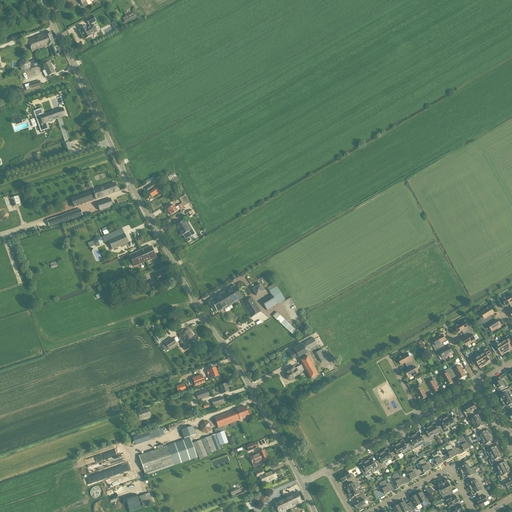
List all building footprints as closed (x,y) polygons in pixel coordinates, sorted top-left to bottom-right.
[(122,18),(125,23),(136,17),(133,12),(122,18)] [(86,20),(89,25),(96,21),(93,16),(86,20)] [(80,30),(85,39),(91,36),(90,35),(97,32),(93,25),(86,28),(85,26),(80,30)] [(48,47),(52,57),(55,56),(51,46),(55,45),(50,32),(27,40),(32,53),(48,47)] [(24,72),(37,66),(35,62),(32,63),(30,63),(25,59),(19,62),(19,68),(24,72)] [(55,73),(49,62),(43,65),(43,67),(42,68),(44,71),(45,70),(48,76),(55,73)] [(31,89),(41,86),(40,81),(25,85),(26,90),(31,89)] [(39,116),(37,117),(39,125),(38,125),(40,132),(49,129),(48,125),(47,125),(46,123),(65,116),(63,108),(44,115),(43,111),(42,108),(37,110),(39,116)] [(31,119),(33,127),(35,127),(36,130),(39,129),(36,118),(31,119)] [(92,191),(96,200),(118,192),(115,183),(92,191)] [(145,189),(152,198),(160,193),(154,183),(145,189)] [(71,199),(74,207),(93,201),(90,193),(71,199)] [(10,199),(12,206),(20,204),(18,196),(10,199)] [(175,208),(177,211),(183,207),(189,203),(184,196),(179,199),(182,203),(177,206),(178,206),(175,208)] [(97,204),(99,211),(113,207),(110,199),(97,204)] [(167,210),(170,215),(177,211),(175,208),(174,206),(167,210)] [(47,220),(49,227),(83,216),(80,209),(47,220)] [(184,221),(175,226),(182,236),(182,235),(185,240),(191,236),(189,232),(190,231),(188,228),(189,227),(187,223),(185,224),(184,221)] [(124,234),(122,229),(102,238),(104,243),(108,241),(124,234)] [(124,234),(108,241),(112,250),(128,244),(124,234)] [(95,245),(100,246),(103,242),(101,237),(96,237),(93,241),(95,245)] [(150,246),(129,256),(134,267),(155,258),(150,246)] [(154,274),(157,283),(170,279),(167,270),(154,274)] [(145,285),(148,293),(157,290),(154,282),(145,285)] [(252,289),(256,296),(265,291),(261,284),(252,289)] [(235,286),(222,294),(225,300),(227,299),(231,305),(242,298),(235,286)] [(272,296),(262,302),(267,311),(284,300),(285,300),(277,287),(277,286),(269,291),(272,296)] [(511,303),(511,305),(511,295),(511,294),(511,293),(505,298),(502,299),(503,300),(502,300),(505,306),(511,303)] [(225,300),(222,294),(210,300),(217,313),(231,305),(227,299),(225,300)] [(242,304),(246,311),(256,305),(252,297),(242,304)] [(256,305),(246,311),(251,318),(261,312),(256,305)] [(480,319),(484,324),(490,320),(488,317),(493,313),(490,307),(489,308),(486,309),(486,310),(479,314),(481,313),(482,317),(481,318),(480,319)] [(272,316),(289,333),(293,328),(276,312),(272,316)] [(490,320),(484,324),(487,329),(488,330),(490,329),(492,332),(490,332),(491,333),(498,328),(498,329),(501,327),(500,327),(501,326),(498,320),(492,323),(490,320)] [(463,330),(465,334),(472,330),(469,324),(468,324),(466,325),(464,322),(465,321),(458,325),(455,326),(455,327),(458,333),(463,330)] [(181,335),(188,345),(194,341),(190,334),(191,333),(188,330),(185,332),(183,330),(179,333),(181,336),(181,335)] [(472,330),(465,334),(467,337),(462,340),(466,346),(467,346),(470,345),(469,344),(477,340),(476,340),(475,340),(473,337),(475,336),(475,335),(472,330)] [(157,337),(160,341),(168,336),(165,332),(157,337)] [(432,346),(435,351),(442,347),(440,344),(446,341),(442,335),(441,335),(437,337),(431,341),(433,340),(435,343),(433,344),(432,346)] [(500,341),(507,352),(509,350),(510,351),(511,349),(510,346),(511,344),(510,344),(511,342),(511,340),(509,335),(504,338),(504,339),(505,341),(501,343),(500,341)] [(177,345),(171,338),(164,343),(165,344),(162,346),(165,352),(169,350),(169,351),(177,345)] [(303,343),(307,351),(317,346),(313,338),(303,343)] [(507,352),(500,341),(500,342),(501,343),(498,345),(497,344),(496,343),(495,343),(491,346),(495,353),(497,351),(498,352),(499,352),(502,356),(504,354),(507,352)] [(306,352),(301,344),(288,352),(292,359),(297,356),(297,357),(306,352)] [(442,347),(435,351),(438,356),(439,357),(441,356),(443,359),(442,360),(449,356),(450,356),(452,355),(452,354),(453,354),(449,348),(444,351),(442,347)] [(479,355),(485,365),(488,363),(488,364),(491,362),(489,359),(489,357),(491,355),(487,348),(483,351),(483,352),(479,355)] [(315,353),(320,362),(327,358),(325,355),(327,354),(326,352),(324,349),(322,350),(322,349),(315,353)] [(406,362),(408,366),(415,362),(412,357),(411,356),(409,357),(408,354),(409,353),(403,356),(398,358),(399,359),(398,359),(401,365),(406,362)] [(485,365),(479,354),(479,355),(480,356),(476,358),(475,357),(475,356),(474,356),(469,359),(473,366),(476,364),(476,365),(478,365),(480,369),(483,367),(482,367),(485,365)] [(318,375),(308,357),(299,362),(301,365),(295,369),(293,367),(285,371),(287,375),(286,376),(288,381),(298,375),(298,374),(304,370),(309,380),(318,375)] [(415,362),(408,366),(410,369),(405,372),(408,378),(409,378),(414,376),(413,376),(419,372),(418,373),(416,370),(418,368),(418,367),(415,362)] [(455,366),(449,369),(453,376),(457,374),(460,379),(466,376),(465,375),(466,375),(464,372),(460,365),(459,365),(460,366),(457,368),(456,366),(455,366)] [(218,376),(217,375),(218,375),(217,373),(215,368),(206,371),(208,376),(210,375),(211,379),(218,376)] [(453,376),(449,369),(444,372),(444,373),(445,375),(441,377),(441,375),(440,375),(444,381),(443,382),(446,386),(446,385),(446,386),(453,383),(450,378),(453,376)] [(192,379),(195,386),(204,383),(201,375),(192,379)] [(428,380),(423,383),(427,390),(430,388),(433,394),(439,390),(439,389),(437,385),(433,379),(434,381),(431,382),(430,381),(428,380)] [(497,389),(498,392),(508,387),(505,382),(503,383),(501,380),(492,385),(494,390),(497,388),(498,389),(497,389)] [(427,390),(423,383),(418,386),(417,387),(418,389),(415,391),(414,390),(417,396),(419,400),(420,400),(420,401),(426,397),(423,392),(427,390)] [(176,386),(178,393),(186,391),(184,384),(176,386)] [(221,390),(222,394),(229,392),(226,384),(219,386),(219,387),(216,388),(217,392),(221,390)] [(499,399),(501,403),(511,398),(509,395),(511,394),(509,389),(499,394),(501,397),(502,396),(502,397),(499,399)] [(196,394),(198,399),(209,395),(207,390),(196,394)] [(211,401),(213,406),(223,403),(222,397),(211,401)] [(511,399),(511,398),(501,403),(504,407),(507,406),(506,407),(508,410),(511,407),(511,399)] [(465,414),(466,417),(472,414),(471,411),(476,409),(473,403),(472,404),(471,401),(467,403),(468,406),(464,408),(466,410),(463,412),(465,414)] [(214,418),(218,428),(249,417),(245,407),(214,418)] [(139,419),(151,416),(148,408),(137,412),(137,413),(133,414),(135,420),(139,419)] [(472,422),(473,424),(482,419),(480,417),(481,417),(480,414),(474,417),(472,414),(466,417),(469,422),(471,421),(471,422),(472,422)] [(451,415),(445,418),(450,427),(451,429),(459,425),(456,419),(453,420),(451,415)] [(443,426),(440,427),(444,434),(449,432),(448,428),(450,427),(445,418),(440,421),(443,426)] [(208,433),(213,425),(205,419),(199,427),(208,433)] [(473,430),(475,433),(481,430),(480,427),(485,425),(482,419),(473,424),(474,426),(471,428),(473,431),(473,430)] [(435,424),(430,427),(434,435),(437,434),(437,435),(440,433),(441,435),(442,436),(444,434),(440,427),(438,429),(435,424)] [(192,426),(181,431),(184,439),(195,435),(192,426)] [(216,435),(223,432),(225,431),(223,427),(214,430),(216,435)] [(427,434),(424,436),(428,442),(428,443),(433,440),(432,437),(433,437),(432,437),(434,435),(430,427),(424,429),(427,434)] [(161,428),(146,432),(148,440),(163,435),(161,428)] [(480,438),(482,440),(490,435),(489,433),(490,432),(488,430),(483,433),(481,430),(475,433),(474,434),(477,438),(479,437),(480,438)] [(220,446),(227,443),(223,432),(216,435),(220,446)] [(419,432),(414,435),(419,444),(421,443),(422,442),(423,444),(428,442),(424,436),(422,437),(419,432)] [(201,440),(207,455),(221,450),(215,435),(210,437),(210,436),(201,440)] [(411,443),(409,445),(412,451),(415,449),(414,447),(417,446),(417,445),(419,444),(414,435),(409,438),(411,443)] [(480,445),(483,450),(490,446),(488,443),(493,441),(490,435),(482,440),(483,442),(482,442),(483,444),(480,445)] [(145,476),(174,466),(197,458),(190,438),(138,456),(145,476)] [(455,447),(452,449),(456,455),(459,453),(459,455),(465,452),(465,451),(469,448),(466,441),(465,440),(463,438),(458,441),(461,446),(456,449),(455,447)] [(192,444),(199,460),(207,457),(200,440),(192,444)] [(403,441),(398,444),(403,453),(405,452),(407,451),(408,453),(412,451),(409,445),(406,446),(403,441)] [(244,447),(244,448),(246,447),(248,452),(257,448),(254,443),(246,446),(244,447)] [(396,452),(393,453),(397,460),(400,459),(398,456),(401,454),(403,453),(398,444),(393,447),(396,452)] [(441,455),(439,456),(443,462),(445,461),(446,462),(452,459),(451,458),(456,456),(456,455),(452,449),(450,445),(445,448),(448,454),(443,456),(441,455)] [(490,456),(499,451),(498,449),(498,448),(497,446),(491,449),(490,446),(483,450),(481,451),(483,454),(485,453),(487,458),(490,456)] [(249,457),(254,468),(263,464),(262,462),(268,459),(264,450),(249,457)] [(387,450),(382,453),(387,461),(389,460),(389,461),(391,460),(392,463),(397,460),(393,453),(390,455),(387,450)] [(492,465),(498,462),(497,459),(502,456),(501,453),(500,454),(499,451),(490,456),(491,458),(492,460),(489,461),(491,466),(492,465)] [(428,462),(426,463),(429,470),(430,469),(432,468),(433,470),(439,466),(438,466),(443,463),(443,462),(439,456),(437,452),(432,455),(435,461),(430,464),(430,463),(428,462)] [(380,461),(377,462),(381,469),(386,466),(384,464),(385,463),(387,461),(382,453),(377,455),(380,461)] [(372,458),(366,461),(373,473),(381,469),(377,462),(374,463),(372,458)] [(415,469),(413,470),(416,477),(419,475),(420,477),(425,474),(425,473),(430,470),(430,469),(429,470),(426,463),(424,459),(418,462),(422,468),(417,471),(417,470),(415,469)] [(459,469),(462,474),(470,469),(469,467),(470,467),(468,464),(470,463),(468,460),(462,463),(464,466),(459,469)] [(373,473),(366,461),(361,464),(364,469),(361,471),(365,478),(373,473)] [(500,465),(498,462),(492,465),(496,473),(499,472),(508,467),(506,465),(507,464),(505,462),(500,465)] [(130,463),(92,474),(94,481),(132,471),(130,463)] [(98,464),(89,466),(90,472),(99,470),(98,464)] [(402,476),(400,478),(403,484),(406,482),(407,484),(412,481),(412,480),(417,477),(416,477),(413,470),(411,467),(409,467),(408,465),(405,467),(406,469),(405,470),(408,476),(404,478),(403,478),(402,476)] [(500,481),(501,481),(507,478),(505,475),(511,472),(510,469),(509,470),(508,467),(499,472),(500,474),(499,474),(500,475),(497,477),(500,481)] [(274,471),(264,475),(262,469),(254,472),(257,478),(259,477),(262,485),(277,478),(274,471)] [(469,477),(471,479),(478,476),(476,473),(474,474),(472,471),(470,469),(462,474),(464,479),(469,477)] [(347,480),(349,483),(356,479),(353,474),(351,476),(350,475),(349,475),(348,473),(344,475),(343,472),(339,474),(340,477),(339,477),(342,483),(347,480)] [(389,484),(386,485),(390,491),(393,490),(394,491),(399,488),(399,487),(404,485),(403,484),(400,478),(398,474),(397,474),(396,472),(392,474),(394,476),(392,477),(395,483),(390,485),(389,484)] [(470,487),(471,490),(482,483),(478,476),(471,479),(472,482),(467,485),(469,487),(470,487)] [(437,483),(440,489),(450,484),(449,482),(448,481),(447,481),(445,478),(437,483)] [(511,478),(508,480),(507,478),(501,481),(503,486),(505,485),(506,486),(507,488),(511,486),(511,478)] [(345,488),(348,493),(361,486),(358,481),(357,481),(356,479),(349,483),(350,485),(345,488)] [(386,485),(384,481),(383,482),(382,480),(379,482),(380,484),(379,484),(382,490),(377,493),(377,492),(376,491),(373,492),(377,498),(380,497),(380,499),(386,496),(385,495),(390,492),(390,491),(386,485)] [(478,492),(480,495),(486,492),(483,486),(484,486),(482,483),(471,490),(472,492),(473,495),(478,492)] [(443,499),(450,495),(448,493),(452,491),(451,488),(451,487),(451,486),(450,484),(440,489),(443,494),(441,495),(443,499)] [(356,496),(358,498),(365,495),(362,490),(359,492),(359,490),(358,491),(357,489),(361,487),(361,486),(348,493),(351,499),(356,496)] [(486,491),(486,492),(480,495),(481,498),(476,501),(479,506),(480,505),(481,508),(489,504),(487,499),(486,498),(489,496),(486,491)] [(418,493),(416,495),(421,505),(426,502),(427,504),(431,501),(427,495),(425,496),(422,492),(420,494),(419,494),(418,493)] [(139,497),(142,506),(149,504),(152,503),(149,493),(139,497)] [(260,499),(262,504),(270,501),(266,493),(258,496),(249,500),(250,504),(251,503),(251,504),(258,501),(257,500),(260,499)] [(296,493),(284,498),(289,509),(301,503),(296,493)] [(365,495),(358,498),(359,501),(354,504),(357,509),(358,509),(359,511),(363,509),(362,507),(366,504),(365,502),(364,501),(367,499),(365,495)] [(412,503),(409,504),(413,511),(417,509),(416,507),(421,505),(416,495),(413,496),(413,497),(413,498),(410,499),(412,503)] [(455,496),(451,499),(450,495),(443,499),(434,504),(436,506),(445,503),(447,502),(450,507),(455,504),(455,505),(460,502),(458,499),(457,499),(455,496)] [(123,499),(126,510),(138,506),(135,496),(123,499)] [(282,511),(289,509),(284,498),(274,503),(278,511),(282,511)] [(400,503),(398,504),(402,511),(407,511),(408,511),(411,511),(413,511),(409,504),(407,506),(405,502),(402,503),(400,503)]
